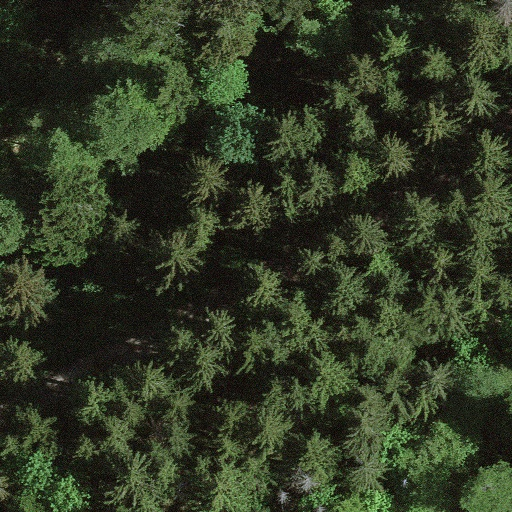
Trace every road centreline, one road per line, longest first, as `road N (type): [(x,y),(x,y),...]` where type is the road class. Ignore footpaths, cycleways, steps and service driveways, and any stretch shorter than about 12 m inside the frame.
road 1 (track): [(0,450),(176,376),(511,128)]
road 2 (track): [(0,291),(83,196),(191,0)]
